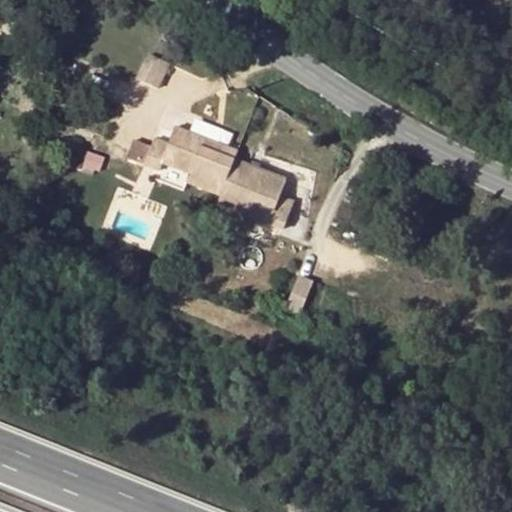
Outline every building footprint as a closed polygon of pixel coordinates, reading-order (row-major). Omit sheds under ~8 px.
[(174,63),(154,53),(141,78),(161,88),(174,63)] [(177,126),(173,135),(201,147),(205,139),(177,126)] [(286,182),(235,160),(201,147),(173,135),(169,144),(155,139),(144,165),(160,171),(164,162),(189,173),(187,180),(221,194),(218,203),(245,214),(263,222),(283,231),(294,204),(280,197),(286,182)] [(238,153),(205,139),(201,147),(235,160),(238,153)] [(263,222),(245,214),(237,232),(255,240),(263,222)] [(311,288),(296,281),(283,311),(297,317),(311,288)]
